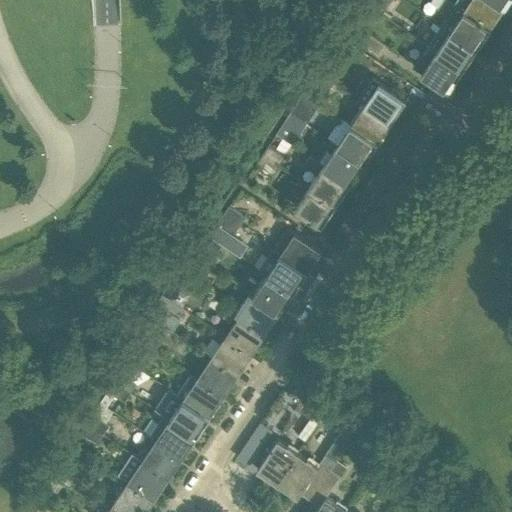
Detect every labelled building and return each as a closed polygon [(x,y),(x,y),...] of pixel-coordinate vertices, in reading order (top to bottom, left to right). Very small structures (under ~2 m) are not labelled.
[(381,0),(360,0),(380,13),(386,3),(381,0)] [(459,6),(455,4),(456,3),(451,0),(442,0),(438,7),(449,14),(443,24),(451,30),(478,47),(492,27),(489,25),(486,23),(465,9),(464,10),(459,6)] [(489,25),(492,27),(505,6),(496,0),(457,0),(456,3),(455,4),(459,6),(464,10),(465,9),(486,23),(489,25)] [(379,54),(386,44),(351,21),(345,31),(379,54)] [(429,45),(464,69),(478,47),(451,30),(443,24),(441,26),(434,22),(431,26),(438,30),(429,45)] [(450,90),(464,69),(429,45),(415,66),(450,90)] [(319,70),(336,81),(341,73),(324,62),(319,70)] [(329,91),(336,81),(319,70),(312,80),(329,91)] [(366,101),(393,119),(406,99),(379,81),(366,101)] [(293,109),(290,113),(307,124),(314,114),(321,103),(304,92),(297,103),(293,109)] [(379,139),(393,119),(366,101),(352,122),(379,139)] [(304,129),(307,124),(290,113),(285,122),(295,129),(301,133),(304,129)] [(294,143),(301,133),(295,129),(285,122),(278,133),(294,143)] [(364,162),(379,139),(352,122),(337,144),(364,162)] [(351,182),(364,162),(337,144),(324,163),(324,164),(351,182)] [(263,153),(280,164),(285,156),(269,145),(263,153)] [(273,175),(280,164),(263,153),(256,163),(273,175)] [(324,164),(324,163),(310,154),(304,163),(318,173),(310,184),(337,202),(351,182),(324,164)] [(323,224),(337,202),(310,184),(296,206),(323,224)] [(224,214),(240,225),(246,216),(229,205),(224,214)] [(234,235),(240,225),(224,214),(217,224),(234,235)] [(234,235),(217,224),(210,235),(240,255),(248,244),(234,235)] [(308,270),(321,250),(294,232),(287,227),(273,247),(308,270)] [(197,256),(213,267),(219,258),(202,247),(197,256)] [(293,292),(308,270),(273,247),(258,269),(266,274),(293,292)] [(207,276),(213,267),(197,256),(190,265),(207,276)] [(280,312),(293,292),(266,274),(253,294),(280,312)] [(178,284),(169,298),(182,306),(192,292),(178,284)] [(266,332),(280,312),(253,294),(239,314),(266,332)] [(169,298),(163,307),(179,318),(185,309),(182,306),(169,298)] [(234,323),(225,335),(252,353),(266,332),(239,314),(228,307),(223,315),(234,323)] [(142,339),(158,351),(164,342),(147,330),(142,339)] [(238,373),(252,353),(225,335),(212,356),(238,373)] [(152,360),(158,351),(142,339),(136,349),(152,360)] [(224,395),(238,373),(212,356),(198,376),(198,377),(224,395)] [(120,372),(130,379),(138,367),(128,360),(120,372)] [(114,381),(131,392),(137,383),(130,379),(120,372),(114,381)] [(210,415),(224,395),(198,377),(198,376),(192,372),(177,393),(210,415)] [(125,401),(131,392),(114,381),(108,391),(125,401)] [(293,389),(320,421),(327,411),(302,382),(293,389)] [(197,436),(210,415),(177,393),(163,414),(197,436)] [(0,452),(7,457),(32,419),(0,397),(0,452)] [(87,423),(104,434),(110,425),(93,414),(87,423)] [(183,456),(197,436),(163,414),(150,435),(156,439),(156,438),(183,456)] [(98,443),(104,434),(87,423),(81,432),(98,443)] [(317,465),(299,453),(278,483),(298,496),(300,493),(310,500),(331,470),(337,460),(351,439),(342,429),(317,465)] [(169,476),(183,456),(156,438),(156,439),(143,459),(169,476)] [(278,483),(299,453),(278,439),(257,469),(278,483)] [(60,465),(77,475),(83,466),(66,455),(60,465)] [(155,497),(169,476),(143,459),(129,480),(155,497)] [(314,511),(345,511),(347,510),(327,496),(346,466),(337,460),(331,470),(310,500),(319,506),(314,511)] [(70,485),(77,475),(60,465),(54,474),(70,485)] [(132,511),(145,511),(155,497),(129,480),(115,500),(132,511)] [(132,511),(115,500),(107,511),(132,511)]
